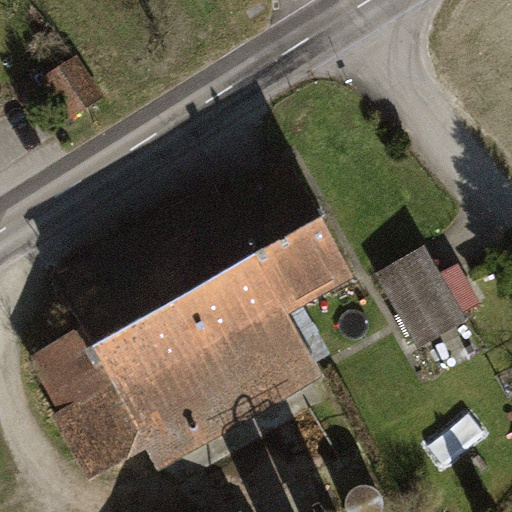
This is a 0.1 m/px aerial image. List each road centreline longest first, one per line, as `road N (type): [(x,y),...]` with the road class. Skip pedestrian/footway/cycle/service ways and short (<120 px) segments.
road 1 (tertiary): [(341,18),(0,233)]
road 2 (unclassified): [(511,217),(483,193),(341,18)]
